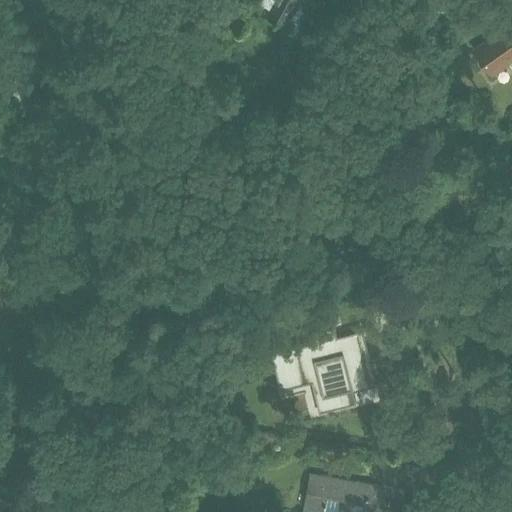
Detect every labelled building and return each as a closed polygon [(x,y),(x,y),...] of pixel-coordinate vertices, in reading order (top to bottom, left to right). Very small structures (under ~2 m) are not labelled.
[(284,29),(297,36),(316,0),(315,0),(261,0),(271,6),(265,17),(278,24),(280,20),(287,23),(284,29)] [(449,9),(448,0),(435,0),(436,10),(449,9)] [(493,75),(511,61),(511,23),(511,21),(473,48),(493,75)] [(357,40),(373,50),(382,35),(365,25),(357,40)] [(511,103),(511,101),(511,65),(495,76),(511,103)] [(13,76),(0,75),(0,100),(10,101),(13,76)] [(21,150),(36,150),(36,132),(13,132),(13,140),(21,140),(21,150)] [(0,274),(0,286),(0,287),(12,283),(8,272),(0,274)] [(365,346),(361,330),(338,336),(336,326),(308,332),(311,343),(272,353),(279,380),(318,370),(327,409),(355,402),(352,391),(370,386),(363,358),(361,359),(358,348),(365,346)] [(384,481),(397,484),(402,455),(376,450),(373,472),(384,481)] [(304,508),(326,511),(401,511),(406,490),(310,472),(304,508)]
